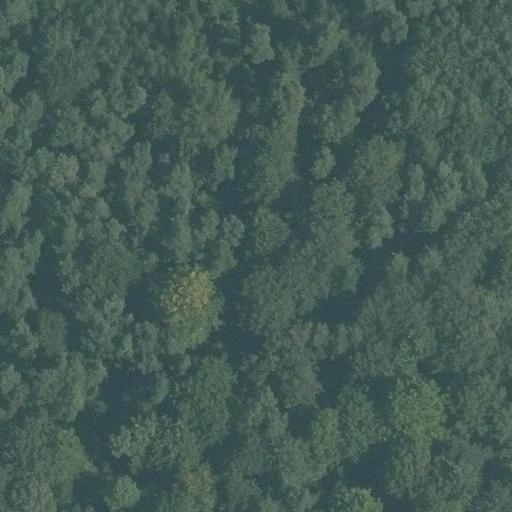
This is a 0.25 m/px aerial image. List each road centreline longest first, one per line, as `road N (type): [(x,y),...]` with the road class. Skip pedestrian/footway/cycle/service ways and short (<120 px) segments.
road 1 (track): [(317,511),(436,0)]
road 2 (track): [(0,222),(55,0)]
